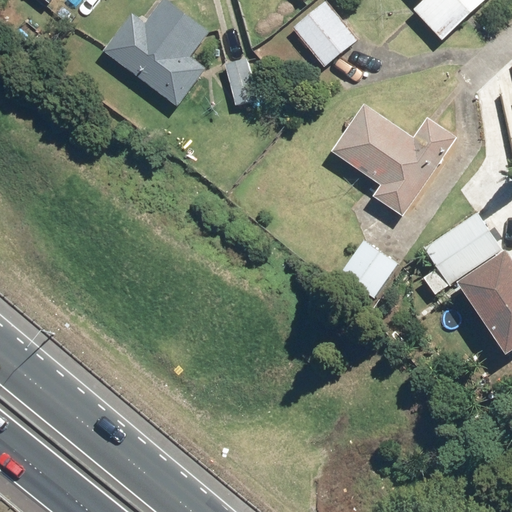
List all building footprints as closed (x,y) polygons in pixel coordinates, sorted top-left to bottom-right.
[(58,0),(23,0),(45,17),(58,0)] [(133,14),(105,50),(184,111),(216,70),(193,52),(213,25),(180,0),(167,0),(148,25),(133,14)] [(329,0),(324,0),(292,27),(328,69),(363,40),(329,0)] [(414,0),(450,44),(505,0),(414,0)] [(255,58),(232,63),(240,102),(263,97),(255,58)] [(365,106),(336,153),(385,183),(377,195),(416,219),(465,140),(428,117),(415,137),(365,106)] [(424,248),(448,284),(507,246),(483,210),(424,248)] [(370,307),(401,262),(368,239),(337,285),(370,307)] [(507,344),(511,341),(511,256),(473,275),(507,344)]
